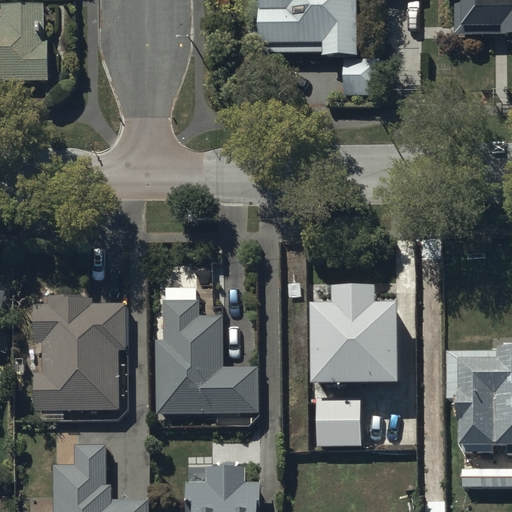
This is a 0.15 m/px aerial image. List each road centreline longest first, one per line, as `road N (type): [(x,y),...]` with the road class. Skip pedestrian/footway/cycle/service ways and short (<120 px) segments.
road 1 (unclassified): [(511,170),(152,174)]
road 2 (residential): [(152,174),(149,0)]
road 3 (unclassified): [(152,174),(0,176)]
